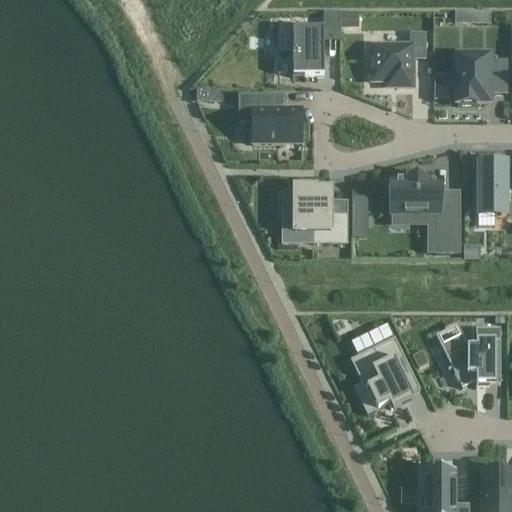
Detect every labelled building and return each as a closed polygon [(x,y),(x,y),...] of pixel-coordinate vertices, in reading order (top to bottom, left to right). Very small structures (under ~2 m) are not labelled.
[(480,15),(480,27),(490,27),(490,15),(480,15)] [(278,32),(278,56),(293,56),(293,80),(324,80),(324,32),(278,32)] [(372,49),(372,84),(387,84),(387,90),(412,90),(412,62),(425,62),(425,37),(410,37),(410,49),(372,49)] [(453,82),(453,98),(457,98),(457,109),(474,109),(477,109),(477,106),(488,106),(488,97),(507,97),(507,77),(507,64),(488,64),(488,61),(457,61),(457,82),(453,82)] [(210,93),(210,105),(220,105),(220,93),(210,93)] [(279,100),(284,100),(284,98),(239,98),(238,125),(251,125),(251,147),(301,147),(301,112),(284,112),(284,110),(279,110),(279,100)] [(477,214),(508,214),(508,165),(506,165),(506,166),(478,166),(478,165),(477,165),(477,214)] [(434,257),(459,257),(459,195),(457,195),(457,200),(439,200),(439,190),(425,190),(425,180),(408,180),(408,183),(391,183),(391,217),(417,217),(417,222),(434,222),(434,257)] [(313,236),(313,247),(346,247),(346,218),(330,218),(330,205),(330,193),(315,193),(315,192),(294,192),(294,195),(282,195),(282,214),(294,214),(294,236),(313,236)] [(479,249),(463,249),(463,263),(479,262),(479,249)] [(467,349),(463,340),(457,328),(436,339),(441,351),(451,371),(448,372),(448,373),(452,372),(461,392),(475,385),(475,388),(475,392),(477,392),(477,388),(500,388),(500,332),(475,332),(475,349),(467,349)] [(350,363),(361,387),(353,391),(367,418),(389,408),(392,415),(415,404),(411,396),(420,392),(394,341),(350,363)] [(511,511),(511,472),(481,473),(480,511),(511,511)] [(421,492),(421,506),(423,506),(423,511),(468,511),(469,507),(455,507),(453,507),(453,495),(455,495),(456,473),(423,473),(423,492),(421,492)]
